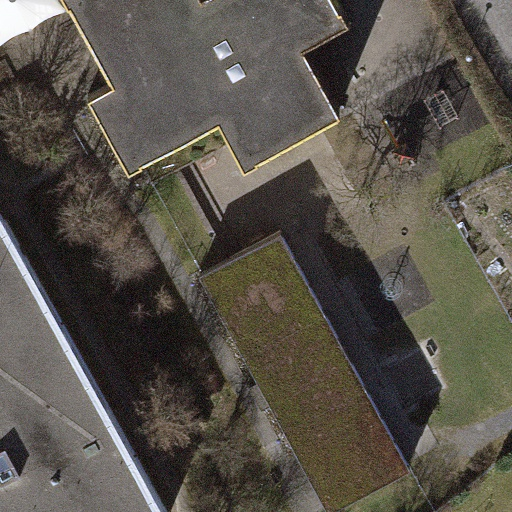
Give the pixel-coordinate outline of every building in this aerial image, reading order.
[(0,0),(0,36),(68,11),(63,0),(0,0)] [(66,0),(111,81),(89,93),(130,167),(143,160),(155,183),(232,140),(245,164),(341,110),(304,43),(350,17),(340,0),(66,0)] [(169,511),(0,207),(0,511),(169,511)] [(282,229),(200,273),(330,509),(411,465),(282,229)] [(392,370),(341,279),(323,289),(397,421),(448,392),(425,352),(392,370)]
